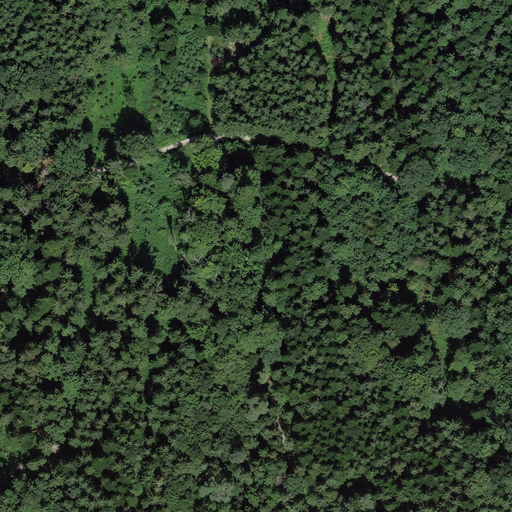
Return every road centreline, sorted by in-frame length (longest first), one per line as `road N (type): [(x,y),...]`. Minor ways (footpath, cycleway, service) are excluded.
road 1 (track): [(214,138),(282,441),(307,511)]
road 2 (track): [(214,138),(282,143),(394,179),(511,198)]
road 3 (track): [(0,196),(214,138)]
road 4 (track): [(209,138),(208,0)]
